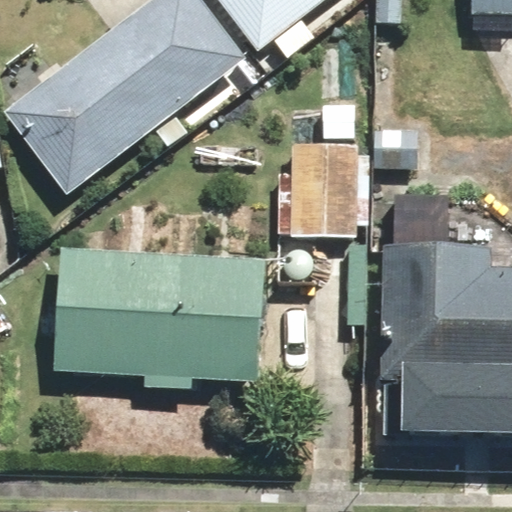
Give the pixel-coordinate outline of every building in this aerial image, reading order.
[(160,0),(6,118),(69,199),(246,64),(196,0),(160,0)] [(219,0),(264,55),(334,0),(219,0)] [(511,0),(475,0),(475,21),(511,20),(511,0)] [(290,154),(288,239),(358,241),(360,156),(290,154)] [(488,247),(383,244),(379,380),(390,380),(388,437),(511,440),(511,270),(487,270),(488,247)] [(67,246),(58,374),(253,388),(262,260),(67,246)]
